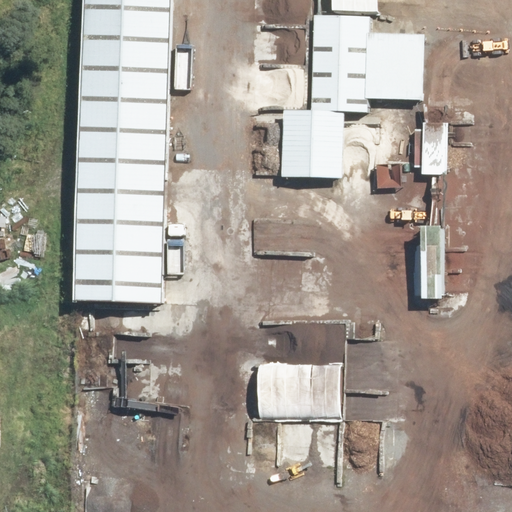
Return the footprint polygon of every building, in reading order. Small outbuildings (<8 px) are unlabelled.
[(157,0),(75,0),(75,314),(156,315),(157,0)] [(386,0),(335,0),(336,12),(386,14),(386,0)] [(365,21),(312,20),(312,122),(365,122),(365,21)] [(429,39),(368,39),(368,107),(428,107),(429,39)] [(459,124),(431,123),(429,179),(457,181),(459,124)] [(338,124),(280,124),(280,184),(338,184),(338,124)] [(456,302),(459,229),(422,228),(419,300),(456,302)] [(343,368),(249,367),(249,425),(343,425),(343,368)]
